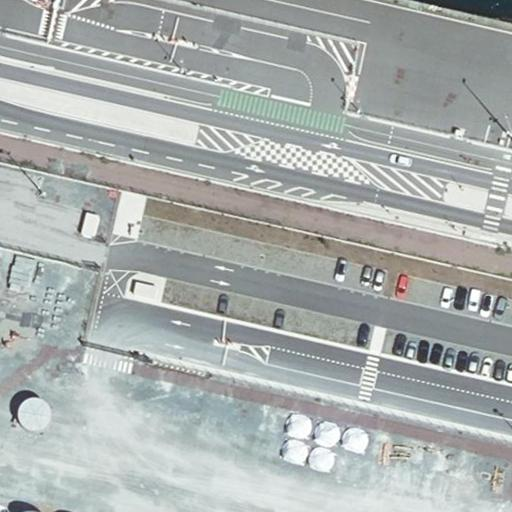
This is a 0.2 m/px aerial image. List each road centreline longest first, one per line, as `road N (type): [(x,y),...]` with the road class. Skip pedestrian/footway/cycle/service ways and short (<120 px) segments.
road 1 (secondary): [(0,106),(511,222)]
road 2 (secondary): [(511,183),(0,69)]
